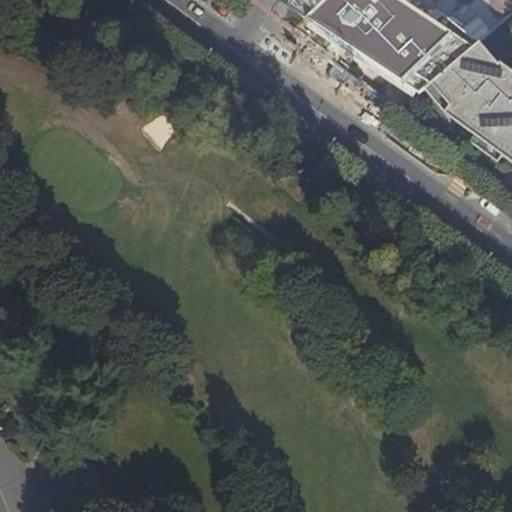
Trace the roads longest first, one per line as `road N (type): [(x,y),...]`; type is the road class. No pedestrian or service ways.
road 1 (primary): [(149,0),(511,266)]
road 2 (primary): [(511,242),(184,0)]
